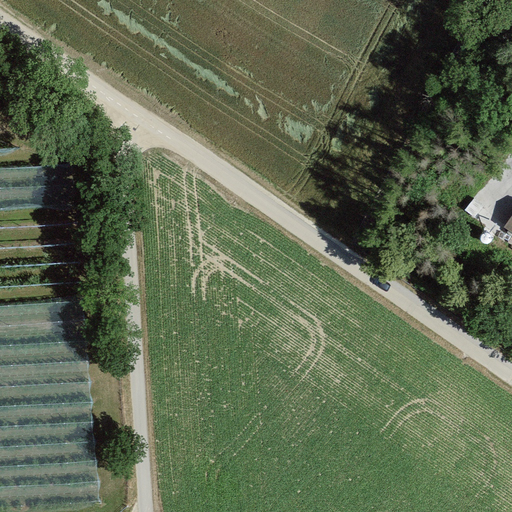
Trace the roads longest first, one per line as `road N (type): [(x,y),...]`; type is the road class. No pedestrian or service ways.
road 1 (track): [(0,25),(511,375)]
road 2 (track): [(141,511),(113,103)]
